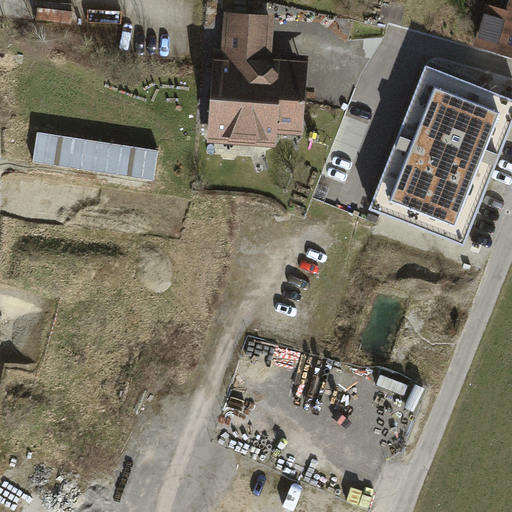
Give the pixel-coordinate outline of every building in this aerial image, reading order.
[(511,4),(509,17),(483,11),(473,53),(511,63),(511,4)] [(221,18),(219,56),(212,56),(206,144),(276,149),(277,138),(302,140),(307,65),(269,62),(272,21),(221,18)] [(371,33),(353,28),(347,51),(365,56),(371,33)] [(511,100),(426,67),(371,208),(464,244),(511,121),(511,100)] [(85,437),(114,447),(155,332),(126,321),(85,437)] [(141,427),(112,511),(347,511),(352,496),(141,427)]
